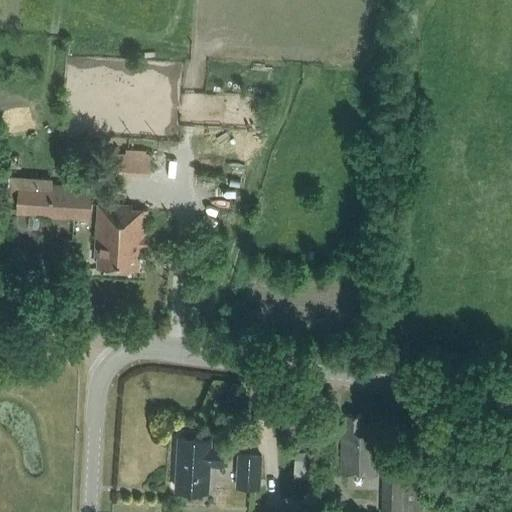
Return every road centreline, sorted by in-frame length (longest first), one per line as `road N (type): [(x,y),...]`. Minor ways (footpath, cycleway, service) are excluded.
road 1 (tertiary): [(511,399),(154,347),(110,361)]
road 2 (tertiary): [(90,511),(96,393),(110,361)]
